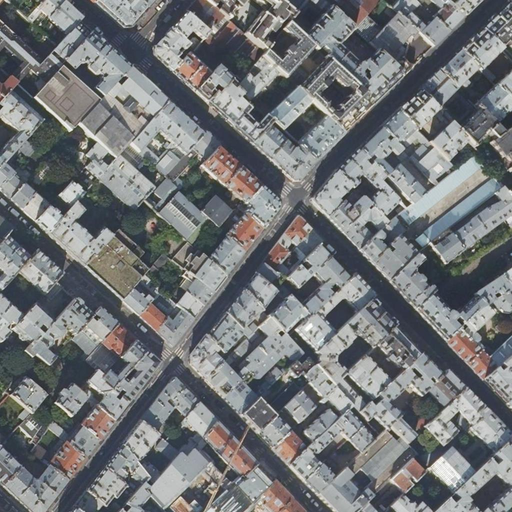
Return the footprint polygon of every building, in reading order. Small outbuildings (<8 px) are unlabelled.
[(56,46),(38,30),(32,25),(18,39),(0,23),(0,3),(2,0),(0,0),(0,70),(9,78),(15,84),(31,98),(61,65),(65,61),(90,33),(85,28),(78,22),(66,35),(56,46)] [(60,0),(43,0),(40,4),(36,8),(48,19),(63,2),(60,0)] [(97,0),(95,3),(114,20),(122,28),(130,28),(138,19),(147,9),(136,0),(126,0),(125,1),(124,0),(97,0)] [(154,0),(136,0),(147,9),(154,0)] [(194,0),(190,5),(184,13),(207,33),(220,45),(242,65),(249,71),(251,68),(260,57),(264,52),(243,35),(228,22),(202,0),(194,0)] [(202,0),(228,22),(230,20),(228,18),(229,17),(228,16),(235,9),(236,10),(237,10),(238,9),(243,4),(243,3),(243,2),(242,1),(243,0),(253,0),(264,8),(243,35),(264,52),(269,46),(270,45),(263,39),(268,32),(271,34),(283,19),(285,19),(289,21),(294,15),(293,13),(275,0),(202,0)] [(275,0),(293,13),(303,0),(275,0)] [(321,0),(305,0),(294,15),(289,21),(286,24),(312,48),(326,61),(374,105),(392,87),(396,83),(403,76),(377,51),(366,62),(357,66),(357,63),(338,46),(353,30),(321,0)] [(382,0),(321,0),(353,30),(377,51),(403,76),(412,68),(403,59),(408,44),(405,42),(410,36),(412,38),(418,33),(392,9),(390,7),(382,0)] [(400,0),(392,9),(418,33),(433,47),(445,35),(448,32),(434,19),(431,22),(430,20),(427,23),(429,25),(425,29),(409,15),(419,5),(413,0),(400,0)] [(430,0),(441,10),(432,17),(434,19),(448,32),(452,28),(464,17),(445,0),(430,0)] [(445,0),(464,17),(472,9),(481,0),(445,0)] [(511,0),(509,0),(500,9),(509,19),(511,17),(511,18),(511,0)] [(22,2),(15,10),(26,19),(33,12),(22,2)] [(63,2),(48,19),(66,35),(78,22),(81,19),(75,14),(63,2)] [(509,19),(500,9),(485,24),(480,29),(501,50),(511,61),(511,18),(511,17),(509,19)] [(177,21),(169,29),(182,41),(191,30),(201,40),(207,33),(184,13),(177,21)] [(286,24),(270,45),(269,46),(264,52),(260,57),(277,74),(284,79),(296,88),(299,91),(326,61),(312,48),(286,24)] [(182,41),(169,29),(161,38),(152,48),(153,55),(162,64),(171,72),(179,63),(178,62),(175,59),(178,55),(174,51),(179,47),(182,50),(187,45),(186,45),(182,41)] [(470,38),(459,49),(482,73),(491,82),(494,78),(487,70),(483,67),(501,50),(480,29),(470,38)] [(90,33),(65,61),(74,69),(80,63),(84,63),(87,66),(87,67),(89,69),(85,74),(78,68),(76,71),(103,96),(129,68),(111,52),(90,33)] [(207,33),(201,40),(200,42),(194,50),(202,57),(210,50),(213,53),(220,45),(207,33)] [(192,38),(186,45),(187,45),(193,51),(194,50),(200,42),(195,38),(192,38)] [(442,66),(438,70),(456,88),(462,83),(465,87),(470,82),(466,78),(475,70),(480,76),(482,73),(459,49),(442,66)] [(179,63),(171,72),(189,88),(205,103),(213,94),(216,96),(230,80),(229,78),(226,74),(224,75),(216,68),(210,74),(185,51),(182,54),(184,56),(178,62),(179,63)] [(260,57),(251,68),(252,68),(253,69),(254,69),(255,69),(256,69),(260,73),(253,81),(246,75),(235,89),(241,95),(248,102),(277,74),(260,57)] [(65,61),(61,65),(31,98),(31,99),(47,114),(69,134),(76,126),(96,144),(113,160),(128,144),(167,102),(142,80),(129,68),(103,96),(76,71),(74,69),(65,61)] [(326,61),(299,91),(310,103),(324,116),(343,134),(350,128),(368,110),(374,105),(326,61)] [(246,75),(249,71),(242,65),(230,80),(216,96),(213,94),(205,103),(219,115),(239,133),(251,144),(271,122),(266,117),(263,115),(257,110),(257,109),(254,111),(262,118),(255,125),(249,120),(249,119),(245,115),(249,110),(244,105),(237,99),(241,95),(235,89),(246,75)] [(511,103),(511,68),(494,86),(511,103)] [(456,88),(438,70),(433,74),(417,90),(445,119),(449,123),(467,142),(473,147),(487,133),(493,140),(489,143),(501,158),(503,157),(511,167),(511,166),(511,126),(508,130),(501,135),(497,130),(493,126),(477,110),(458,128),(452,122),(453,121),(444,111),(446,110),(441,105),(457,89),(456,88)] [(0,100),(15,84),(9,78),(1,86),(0,86),(0,100)] [(15,84),(0,100),(0,166),(2,165),(26,137),(22,134),(25,131),(29,134),(47,114),(31,99),(31,98),(15,84)] [(504,114),(511,107),(511,103),(494,86),(494,85),(473,105),(477,110),(493,126),(502,117),(497,111),(498,109),(504,114)] [(310,103),(299,91),(296,88),(266,117),(271,122),(277,128),(281,131),(310,103)] [(407,100),(396,110),(416,131),(434,114),(441,122),(445,119),(417,90),(407,100)] [(203,135),(197,129),(183,117),(167,102),(128,144),(145,159),(165,176),(203,135)] [(261,106),(257,110),(263,115),(266,111),(261,106)] [(383,124),(379,127),(387,136),(391,140),(397,146),(401,142),(409,150),(414,145),(410,142),(413,139),(409,135),(411,133),(417,139),(416,140),(422,146),(408,158),(431,182),(451,166),(447,162),(428,143),(416,131),(396,110),(383,124)] [(330,147),(343,134),(324,116),(295,144),(297,145),(315,162),(330,147)] [(275,130),(277,128),(271,122),(251,144),(259,151),(268,159),(284,141),(275,133),(276,131),(275,130)] [(458,151),(467,142),(449,123),(428,143),(447,162),(455,154),(452,151),(455,148),(458,151)] [(504,124),(497,130),(501,135),(508,130),(504,124)] [(387,136),(379,127),(374,132),(357,149),(367,160),(371,156),(374,160),(371,163),(384,178),(388,182),(384,187),(383,187),(392,196),(395,193),(399,198),(396,200),(398,202),(405,210),(409,206),(424,194),(397,165),(391,171),(381,161),(390,152),(400,162),(407,157),(397,146),(391,140),(387,144),(383,140),(387,136)] [(206,131),(203,135),(165,176),(167,178),(179,189),(180,190),(184,185),(177,178),(189,165),(187,164),(197,154),(205,161),(217,148),(218,148),(221,145),(216,141),(206,131)] [(285,143),(284,141),(268,159),(281,171),(292,181),(300,181),(307,171),(315,162),(297,145),(294,149),(292,149),(285,143)] [(133,171),(145,159),(128,144),(113,160),(96,144),(85,156),(91,161),(85,168),(98,179),(133,211),(142,201),(157,214),(177,192),(179,189),(167,178),(153,193),(163,202),(161,204),(149,194),(154,189),(133,171)] [(217,148),(205,161),(200,166),(222,187),(223,186),(240,168),(228,158),(218,148),(217,148)] [(367,160),(357,149),(346,160),(335,170),(352,189),(357,185),(357,182),(356,180),(360,176),(376,192),(366,202),(369,205),(381,218),(398,202),(396,200),(392,196),(383,187),(384,187),(380,183),(384,178),(371,163),(367,160)] [(24,180),(26,182),(45,160),(35,150),(17,170),(26,178),(24,180)] [(91,161),(85,156),(82,154),(78,152),(72,160),(73,164),(81,171),(85,168),(91,161)] [(474,155),(424,194),(409,206),(418,217),(484,166),(474,155)] [(56,170),(45,160),(26,182),(23,185),(9,200),(17,207),(20,210),(47,180),(56,170)] [(0,188),(13,175),(2,165),(0,166),(0,188)] [(76,178),(89,189),(98,179),(85,168),(81,171),(76,178)] [(249,177),(240,168),(223,186),(228,191),(225,194),(228,198),(232,194),(244,205),(260,186),(249,177)] [(352,189),(335,170),(322,186),(311,199),(311,202),(315,206),(327,218),(340,205),(338,203),(339,201),(338,199),(345,192),(347,193),(345,196),(346,198),(348,196),(354,190),(352,189)] [(503,173),(495,180),(499,183),(506,177),(503,173)] [(23,185),(13,175),(0,188),(0,191),(5,196),(9,200),(23,185)] [(502,188),(499,183),(495,180),(494,178),(414,240),(422,249),(428,244),(447,230),(494,194),(502,188)] [(51,184),(47,180),(20,210),(30,218),(34,222),(49,205),(43,200),(42,202),(40,200),(44,196),(42,194),(51,184)] [(56,197),(69,210),(78,200),(83,194),(70,181),(56,197)] [(269,194),(260,186),(244,205),(238,208),(241,210),(245,206),(248,208),(248,210),(244,214),(262,230),(269,220),(278,209),(277,201),(269,194)] [(511,198),(506,192),(502,188),(494,194),(500,201),(485,209),(470,220),(467,223),(457,231),(453,232),(450,235),(447,230),(428,244),(443,264),(511,214),(511,198)] [(356,193),(354,190),(348,196),(350,199),(356,193)] [(199,212),(177,192),(157,214),(188,242),(189,244),(191,243),(198,250),(204,243),(197,236),(209,222),(199,212)] [(199,212),(209,222),(215,227),(230,211),(213,197),(199,212)] [(341,234),(369,205),(366,202),(361,198),(349,210),(342,202),(340,205),(327,218),(334,226),(341,234)] [(78,200),(69,210),(61,219),(47,234),(65,250),(83,267),(84,266),(112,235),(103,227),(92,240),(73,223),(86,208),(78,200)] [(53,201),(49,205),(34,222),(43,230),(47,234),(61,219),(52,211),(58,205),(53,201)] [(386,224),(381,218),(369,205),(341,234),(350,242),(358,251),(373,236),(371,233),(369,235),(360,226),(364,223),(369,222),(378,232),(382,227),(386,224)] [(262,230),(244,214),(240,218),(236,215),(232,219),(236,223),(224,236),(244,254),(252,243),(262,230)] [(295,247),(311,229),(298,217),(296,217),(291,224),(283,234),(261,263),(272,273),(272,272),(275,269),(279,264),(289,253),(287,251),(288,249),(287,248),(288,246),(289,245),(290,244),(290,242),(295,247)] [(0,218),(0,240),(0,241),(5,236),(12,229),(4,221),(0,218)] [(393,219),(386,224),(382,227),(378,232),(373,236),(358,251),(373,267),(388,282),(415,255),(398,237),(404,231),(393,219)] [(318,237),(311,229),(295,247),(306,258),(318,246),(322,241),(318,237)] [(98,279),(110,290),(136,261),(135,259),(141,253),(116,230),(112,235),(84,266),(98,279)] [(235,265),(244,254),(224,236),(221,233),(213,242),(218,246),(207,260),(225,277),(235,265)] [(16,247),(5,236),(0,241),(0,289),(16,272),(28,259),(16,247)] [(189,244),(188,242),(170,261),(185,272),(213,294),(219,285),(225,277),(207,260),(189,244)] [(324,252),(318,246),(306,258),(290,274),(286,279),(285,280),(294,290),(310,275),(329,257),(324,252)] [(36,251),(28,259),(16,272),(42,296),(43,294),(55,282),(62,274),(49,263),(36,251)] [(164,261),(166,258),(162,255),(153,265),(157,269),(159,266),(162,267),(165,263),(164,261)] [(421,262),(415,255),(388,282),(394,289),(415,310),(434,291),(428,284),(425,287),(421,283),(422,281),(417,277),(415,277),(412,275),(412,270),(421,262)] [(338,267),(329,257),(310,275),(320,286),(297,307),(307,317),(349,278),(338,267)] [(136,261),(110,290),(122,301),(133,288),(135,286),(144,276),(148,271),(136,261)] [(272,273),(261,263),(255,270),(253,273),(273,291),(278,287),(285,280),(286,279),(279,273),(276,275),(272,272),(272,273)] [(290,274),(279,264),(275,269),(279,273),(286,279),(290,274)] [(158,269),(157,269),(153,265),(149,270),(154,274),(158,269)] [(511,268),(500,276),(510,290),(511,288),(511,268)] [(185,279),(179,287),(203,307),(210,297),(213,294),(185,272),(183,275),(184,278),(185,279)] [(249,278),(241,289),(264,314),(267,308),(265,306),(275,292),(273,291),(253,273),(249,278)] [(354,274),(349,278),(307,317),(300,324),(295,329),(293,330),(314,352),(333,334),(320,320),(323,315),(339,300),(342,299),(353,310),(349,315),(348,314),(344,317),(347,321),(370,300),(374,296),(361,282),(354,274)] [(130,309),(138,316),(159,291),(144,276),(135,286),(146,296),(142,300),(140,298),(142,296),(139,294),(137,295),(133,291),(135,289),(133,288),(122,301),(121,301),(130,309)] [(507,291),(510,290),(500,276),(473,294),(475,296),(484,306),(488,303),(494,300),(491,296),(497,293),(499,297),(507,291)] [(62,288),(55,282),(43,294),(50,301),(62,288)] [(179,287),(169,300),(176,306),(193,320),(195,317),(203,307),(179,287)] [(287,297),(278,287),(273,291),(275,292),(283,299),(284,300),(287,297)] [(232,301),(223,312),(243,333),(245,336),(247,338),(252,333),(257,328),(253,324),(249,327),(246,324),(256,315),(263,323),(268,318),(266,316),(264,314),(241,289),(232,301)] [(169,300),(159,291),(138,316),(147,324),(155,332),(166,318),(164,316),(162,318),(152,309),(159,301),(171,312),(176,306),(169,300)] [(511,310),(511,296),(507,291),(499,297),(494,300),(488,303),(496,311),(498,309),(502,313),(507,314),(511,310)] [(22,318),(0,296),(0,341),(8,334),(3,329),(9,322),(14,326),(22,318)] [(476,310),(484,306),(475,296),(460,310),(459,309),(453,313),(451,312),(449,311),(440,302),(436,298),(417,313),(423,319),(444,341),(457,329),(451,322),(456,318),(462,324),(476,310)] [(284,300),(283,299),(266,316),(268,318),(280,331),(282,334),(289,327),(293,331),(293,330),(295,329),(291,325),(297,320),(300,324),(307,317),(297,307),(287,297),(284,300)] [(74,299),(53,322),(28,350),(42,362),(47,366),(54,357),(46,350),(50,346),(50,342),(52,341),(54,341),(56,339),(58,337),(60,335),(61,334),(63,329),(62,329),(63,328),(67,327),(69,329),(68,330),(74,336),(92,316),(82,306),(74,299)] [(379,309),(370,300),(347,321),(333,334),(314,352),(313,353),(316,357),(315,358),(315,360),(315,361),(316,363),(313,366),(319,373),(325,379),(329,383),(331,385),(340,377),(344,373),(339,367),(338,366),(337,366),(336,367),(333,363),(333,356),(340,350),(341,350),(342,349),(347,344),(347,343),(351,339),(351,337),(347,332),(352,328),(353,330),(353,331),(370,349),(394,326),(379,309)] [(34,305),(22,318),(14,326),(12,329),(28,344),(22,351),(38,366),(42,362),(28,350),(53,322),(34,305)] [(176,306),(171,312),(169,315),(172,318),(171,320),(172,321),(171,323),(166,318),(155,332),(165,341),(172,347),(183,333),(193,320),(176,306)] [(492,314),(484,306),(476,310),(462,324),(457,329),(444,341),(445,342),(464,362),(482,380),(495,369),(500,365),(511,353),(511,335),(487,359),(467,338),(492,314)] [(99,308),(92,316),(74,336),(71,338),(89,355),(117,324),(108,316),(99,308)] [(243,333),(223,312),(214,323),(205,336),(222,353),(243,333)] [(268,318),(263,323),(258,328),(267,338),(237,367),(241,371),(235,376),(226,367),(232,361),(234,363),(251,346),(249,344),(257,337),(252,333),(247,338),(244,341),(222,363),(219,359),(223,355),(222,353),(205,336),(189,356),(189,364),(192,366),(204,380),(222,398),(285,336),(283,334),(278,338),(275,335),(280,331),(268,318)] [(495,328),(499,332),(503,327),(499,323),(495,328)] [(125,332),(117,324),(89,355),(83,361),(95,371),(102,377),(107,371),(119,358),(135,341),(125,332)] [(412,345),(394,326),(370,349),(363,355),(365,357),(376,347),(400,372),(420,353),(412,345)] [(302,354),(285,336),(222,398),(231,407),(239,416),(260,396),(255,391),(252,394),(243,385),(251,377),(253,379),(257,380),(281,355),(285,355),(292,363),(294,362),(302,354)] [(141,346),(135,341),(119,358),(126,364),(114,377),(107,371),(102,377),(99,380),(111,391),(123,378),(131,368),(147,351),(141,346)] [(354,364),(363,355),(358,350),(349,358),(354,364)] [(153,357),(147,351),(131,368),(135,372),(127,382),(123,378),(111,391),(127,405),(136,393),(160,363),(153,357)] [(431,364),(420,353),(400,372),(389,383),(375,396),(379,400),(371,408),(367,404),(365,405),(357,413),(365,422),(371,416),(384,430),(387,427),(399,416),(399,415),(391,406),(389,408),(385,405),(406,385),(415,393),(405,402),(409,406),(425,391),(441,375),(431,364)] [(511,380),(508,376),(511,372),(511,353),(500,365),(503,369),(499,373),(495,369),(482,380),(494,392),(505,404),(511,397),(511,380)] [(365,357),(363,355),(354,364),(344,373),(370,400),(375,396),(389,383),(365,357)] [(54,357),(47,366),(52,370),(56,374),(61,369),(61,363),(54,357)] [(294,362),(292,363),(286,370),(293,378),(294,378),(299,373),(309,383),(319,373),(313,366),(305,358),(297,366),(294,362)] [(262,388),(265,391),(285,371),(282,369),(279,372),(274,367),(263,378),(267,383),(262,388)] [(57,375),(56,374),(52,370),(49,374),(50,378),(53,380),(57,375)] [(99,380),(102,377),(95,371),(87,382),(104,398),(100,403),(93,398),(93,395),(86,389),(83,392),(79,389),(77,391),(86,398),(92,404),(113,422),(117,417),(127,405),(111,391),(99,380)] [(446,371),(441,375),(425,391),(437,403),(415,425),(420,430),(423,427),(464,388),(455,379),(446,371)] [(322,383),(325,379),(319,373),(309,383),(307,384),(321,400),(334,388),(331,385),(329,383),(325,387),(322,383)] [(365,405),(340,377),(331,385),(334,388),(351,406),(357,413),(365,405)] [(26,410),(30,414),(31,414),(44,396),(24,378),(10,397),(26,410)] [(185,418),(198,403),(185,390),(174,378),(172,378),(155,400),(139,421),(153,432),(171,409),(176,408),(185,418)] [(273,417),(283,408),(299,393),(301,391),(293,382),(270,404),(272,407),(268,411),(259,401),(266,395),(264,392),(260,396),(239,416),(249,426),(256,434),(273,417)] [(70,417),(86,398),(77,391),(69,385),(64,390),(60,390),(58,393),(59,397),(54,403),(70,417)] [(334,388),(321,400),(319,402),(321,404),(325,400),(340,416),(345,411),(351,406),(334,388)] [(476,401),(464,388),(423,427),(441,447),(424,463),(429,468),(449,448),(460,438),(445,421),(456,410),(460,414),(456,422),(466,433),(470,429),(487,412),(476,401)] [(299,393),(283,408),(297,423),(313,408),(299,393)] [(207,412),(198,403),(185,418),(177,427),(180,429),(183,426),(184,427),(186,426),(195,435),(191,439),(189,439),(178,452),(178,453),(184,457),(188,453),(216,421),(207,412)] [(103,436),(113,422),(92,404),(90,406),(93,407),(80,425),(99,441),(103,436)] [(24,420),(30,414),(26,410),(19,418),(23,421),(24,420)] [(302,435),(311,444),(335,421),(326,410),(302,432),(302,435)] [(335,421),(311,444),(309,446),(306,448),(305,450),(287,466),(297,476),(303,482),(320,465),(309,454),(311,453),(312,455),(315,455),(338,433),(345,441),(347,440),(360,428),(360,427),(345,411),(340,416),(335,421)] [(499,424),(487,412),(470,429),(493,454),(505,442),(511,436),(499,424)] [(45,426),(31,414),(30,414),(24,420),(41,434),(34,442),(37,444),(48,428),(45,426)] [(410,428),(399,416),(387,427),(405,444),(413,437),(407,431),(410,428)] [(278,422),(273,417),(256,434),(266,444),(271,448),(288,432),(284,428),(287,425),(281,418),(278,422)] [(50,420),(45,426),(48,428),(60,439),(65,433),(50,420)] [(153,432),(139,421),(129,433),(120,445),(147,479),(151,484),(159,475),(146,464),(145,465),(143,463),(140,463),(139,461),(158,436),(153,432)] [(236,442),(216,421),(188,453),(197,461),(203,455),(198,452),(206,443),(240,479),(241,479),(251,470),(257,464),(236,442)] [(89,454),(99,441),(80,425),(77,423),(65,438),(68,440),(66,443),(85,459),(89,454)] [(288,432),(271,448),(279,457),(287,466),(305,450),(294,437),(296,436),(292,432),(296,428),(294,426),(288,432)] [(387,427),(384,430),(378,435),(372,441),(359,453),(333,479),(329,482),(331,484),(329,486),(327,484),(315,495),(330,510),(332,511),(354,511),(356,511),(353,508),(355,507),(358,506),(359,508),(376,492),(389,480),(410,460),(416,455),(405,444),(387,427)] [(360,428),(347,440),(359,453),(372,441),(360,428)] [(66,443),(60,439),(53,447),(58,451),(47,465),(67,481),(76,470),(85,459),(66,443)] [(171,461),(178,453),(178,452),(162,440),(155,448),(171,461)] [(500,511),(511,502),(511,449),(505,442),(472,473),(451,494),(456,499),(450,505),(445,499),(431,511),(500,511)] [(7,449),(1,444),(0,445),(0,483),(3,486),(20,469),(24,462),(26,460),(22,456),(20,458),(16,454),(11,460),(4,453),(7,449)] [(31,452),(35,455),(42,461),(45,457),(46,458),(48,456),(46,455),(48,453),(37,445),(31,452)] [(102,468),(134,494),(142,484),(147,479),(120,445),(102,468)] [(472,473),(449,448),(429,468),(427,469),(451,494),(472,473)] [(27,465),(35,455),(31,452),(26,460),(24,462),(27,465)] [(197,461),(188,453),(184,457),(178,453),(171,461),(159,475),(151,484),(147,488),(144,492),(149,497),(164,511),(241,511),(250,504),(203,455),(197,461)] [(410,460),(389,480),(400,491),(394,494),(392,492),(378,506),(380,507),(377,510),(375,511),(372,511),(366,505),(372,502),(379,495),(376,492),(359,508),(356,511),(354,511),(382,511),(400,495),(423,473),(410,460)] [(324,461),(320,465),(303,482),(310,489),(315,495),(327,484),(329,482),(333,479),(329,476),(337,468),(332,463),(329,466),(324,461)] [(33,481),(20,469),(3,486),(19,501),(29,511),(43,511),(60,490),(67,481),(47,465),(45,464),(44,466),(46,469),(37,480),(33,481)] [(97,474),(85,491),(102,505),(110,511),(117,511),(121,508),(113,501),(120,493),(128,500),(134,494),(102,468),(97,474)] [(273,481),(267,487),(250,504),(241,511),(277,511),(291,499),(284,493),(273,481)] [(147,488),(142,484),(134,494),(128,500),(121,508),(117,511),(139,511),(137,510),(149,497),(144,492),(147,488)] [(95,511),(102,505),(85,491),(79,498),(72,507),(78,511),(95,511)] [(444,494),(426,511),(431,511),(445,499),(447,497),(444,494)] [(407,502),(400,495),(382,511),(420,511),(424,509),(419,503),(415,507),(410,502),(407,502)] [(302,511),(299,508),(291,499),(277,511),(302,511)]
